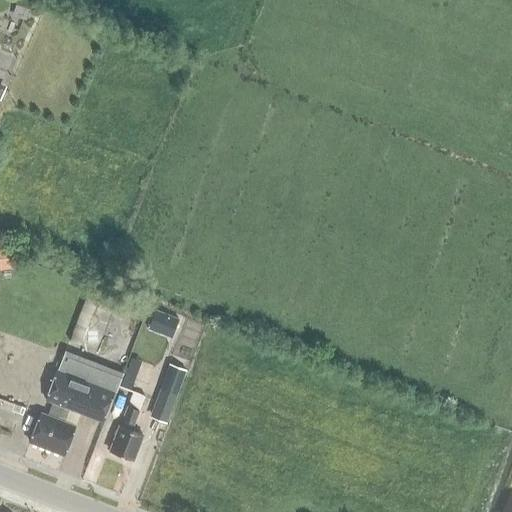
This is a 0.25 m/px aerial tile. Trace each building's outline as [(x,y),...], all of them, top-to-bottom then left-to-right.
[(155,310),(147,329),(170,338),(177,319),(155,310)] [(45,415),(39,412),(27,443),(60,456),(72,426),(62,422),(67,409),(102,423),(114,393),(115,393),(123,373),(64,350),(44,400),(50,402),(45,415)] [(186,370),(169,364),(149,417),(166,423),(186,370)] [(127,405),(137,408),(142,396),(131,392),(127,405)] [(2,400),(0,407),(0,410),(22,417),(25,407),(2,400)] [(136,412),(125,408),(108,453),(130,461),(140,435),(129,431),(136,412)] [(511,511),(511,498),(508,496),(501,511),(511,511)]
